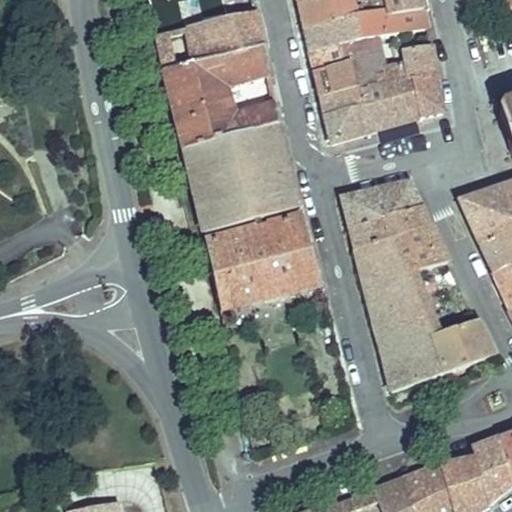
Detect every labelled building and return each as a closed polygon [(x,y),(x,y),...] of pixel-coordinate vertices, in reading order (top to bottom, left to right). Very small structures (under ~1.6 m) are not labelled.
[(297,0),(300,8),(332,0),(297,0)] [(359,0),(332,0),(300,8),(306,34),(353,22),(359,46),(371,43),(430,28),(426,11),(372,24),(367,2),(360,3),(359,0)] [(423,0),(373,0),(367,2),(372,24),(426,11),(423,0)] [(179,18),(199,22),(203,6),(183,2),(179,18)] [(174,107),(185,154),(280,128),(276,108),(236,119),(229,91),(271,79),(259,20),(160,41),(174,107)] [(353,22),(306,34),(311,56),(346,48),(352,71),(358,94),(359,96),(382,91),(381,82),(380,77),(371,43),(359,46),(353,22)] [(346,48),(311,56),(317,80),(352,71),(346,48)] [(439,79),(434,49),(410,55),(409,57),(412,69),(415,83),(439,79)] [(352,71),(317,80),(323,103),(358,94),(352,71)] [(443,115),(439,79),(415,83),(421,121),(443,115)] [(362,112),(328,122),(334,148),(421,121),(415,83),(382,91),(359,96),(362,112)] [(358,94),(323,103),(328,122),(362,112),(359,96),(358,94)] [(511,111),(502,115),(505,123),(500,125),(496,135),(499,144),(508,146),(511,156),(511,162),(507,170),(507,171),(510,179),(511,179),(511,111)] [(185,154),(207,240),(302,210),(280,128),(185,154)] [(345,210),(352,239),(424,218),(413,193),(345,210)] [(511,194),(468,212),(488,256),(511,241),(511,194)] [(424,218),(352,239),(357,258),(394,248),(433,237),(424,218)] [(207,247),(222,314),(322,286),(306,219),(207,247)] [(433,237),(394,248),(404,286),(451,272),(433,237)] [(511,241),(488,256),(500,284),(511,277),(511,241)] [(394,248),(357,258),(375,327),(387,378),(425,365),(421,350),(404,286),(394,248)] [(511,277),(500,284),(511,311),(511,277)] [(425,365),(387,378),(393,402),(394,401),(495,367),(478,331),(421,350),(425,365)] [(501,393),(488,398),(493,411),(506,405),(501,393)] [(511,437),(500,441),(511,464),(511,437)] [(511,464),(500,441),(474,452),(478,463),(493,507),(511,493),(511,464)] [(441,468),(456,511),(486,511),(493,507),(478,463),(441,468)] [(440,466),(403,482),(417,511),(456,511),(441,468),(440,466)] [(368,511),(376,509),(377,511),(417,511),(403,482),(328,511),(368,511)] [(113,511),(111,502),(67,511),(113,511)]
